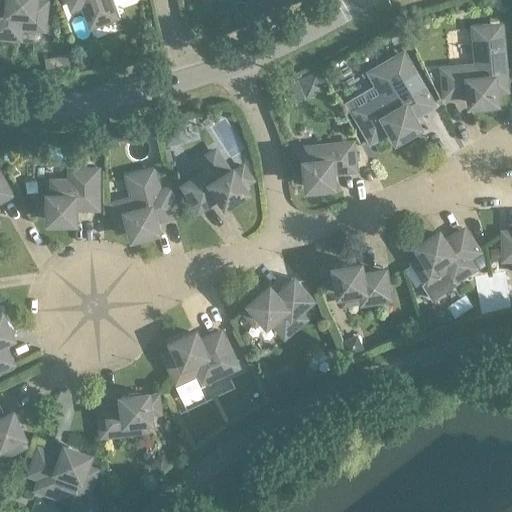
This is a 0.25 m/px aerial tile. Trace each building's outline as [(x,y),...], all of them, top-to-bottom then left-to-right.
[(0,0),(0,34),(18,36),(19,25),(42,27),(44,3),(33,2),(32,0),(0,0)] [(70,0),(72,6),(83,2),(91,23),(114,15),(108,0),(70,0)] [(244,0),(252,15),(255,14),(256,17),(273,10),(268,0),(244,0)] [(404,26),(397,29),(404,43),(410,40),(404,26)] [(474,28),(478,66),(444,69),(446,93),(469,91),(470,103),(494,100),(493,89),(505,88),(499,26),(474,28)] [(371,72),(383,93),(354,109),(371,138),(390,127),(396,137),(417,125),(411,115),(431,104),(402,54),(371,72)] [(85,55),(77,57),(79,68),(91,66),(90,58),(85,55)] [(69,56),(57,58),(59,69),(71,68),(69,56)] [(318,71),(299,79),(307,97),(326,89),(318,71)] [(179,121),(162,126),(167,143),(184,139),(179,121)] [(116,132),(105,135),(108,147),(113,145),(118,138),(116,132)] [(102,137),(84,138),(84,144),(90,149),(102,150),(102,137)] [(353,168),(350,144),(309,148),(308,145),(292,147),(296,181),(307,180),(307,184),(331,181),(330,170),(353,168)] [(227,170),(221,161),(215,151),(194,164),(200,174),(185,184),(198,204),(218,191),(224,201),(244,188),(242,185),(252,179),(243,165),(233,171),(231,168),(227,170)] [(37,213),(48,213),(48,217),(72,217),(72,206),(95,206),(95,170),(71,170),(71,181),(53,181),(53,193),(48,193),(48,197),(37,197),(37,213)] [(128,176),(134,198),(112,204),(118,227),(129,224),(132,235),(156,229),(153,218),(175,212),(169,189),(158,192),(152,170),(128,176)] [(0,197),(8,193),(0,178),(0,197)] [(414,262),(427,282),(423,285),(432,298),(455,283),(452,279),(473,266),(466,257),(476,250),(463,230),(444,243),(438,233),(417,246),(423,256),(414,262)] [(334,267),(335,270),(324,272),(327,288),(338,287),(338,290),(343,289),(345,301),(387,293),(383,270),(360,274),(358,262),(334,267)] [(503,272),(489,274),(495,310),(510,307),(503,272)] [(495,310),(489,274),(474,277),(481,312),(495,310)] [(244,311),(255,324),(263,316),(266,319),(270,316),(284,333),(303,318),(295,309),(309,297),(293,279),(276,294),(268,285),(250,301),(252,304),(244,311)] [(431,303),(419,307),(425,326),(437,322),(431,303)] [(0,363),(10,359),(0,338),(0,337),(10,333),(0,311),(0,363)] [(172,342),(177,352),(166,357),(177,379),(197,370),(202,380),(224,370),(219,359),(230,354),(220,332),(199,342),(194,332),(172,342)] [(355,334),(341,340),(347,354),(361,348),(355,334)] [(277,378),(264,384),(270,397),(283,391),(277,378)] [(103,433),(144,428),(143,417),(148,416),(148,412),(159,411),(157,395),(146,396),(145,392),(121,395),(123,406),(100,409),(103,433)] [(1,415),(0,413),(0,442),(3,441),(8,451),(23,444),(18,434),(21,432),(11,410),(1,415)] [(31,472),(42,476),(38,487),(82,503),(94,470),(84,466),(87,455),(65,447),(61,458),(39,450),(31,472)] [(155,460),(163,470),(172,462),(165,453),(155,460)] [(19,474),(12,492),(21,496),(28,477),(19,474)]
